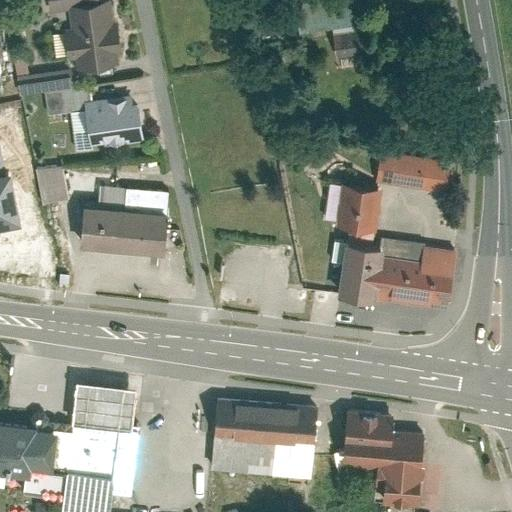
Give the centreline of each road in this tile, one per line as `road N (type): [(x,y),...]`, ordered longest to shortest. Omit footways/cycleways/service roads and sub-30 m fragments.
road 1 (tertiary): [(502,390),(493,308),(499,170),(471,0)]
road 2 (residential): [(143,0),(204,313),(199,344)]
road 3 (secondary): [(502,390),(199,344)]
road 4 (secondary): [(199,344),(0,317)]
